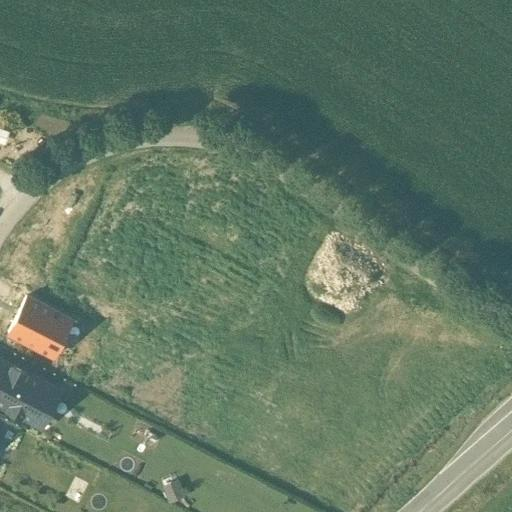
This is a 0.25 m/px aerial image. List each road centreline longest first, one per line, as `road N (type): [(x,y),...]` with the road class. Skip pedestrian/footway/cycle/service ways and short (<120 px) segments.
road 1 (unclassified): [(0,221),(62,161),(123,134),(207,136),(291,172),(511,326)]
road 2 (secondary): [(415,511),(511,428)]
